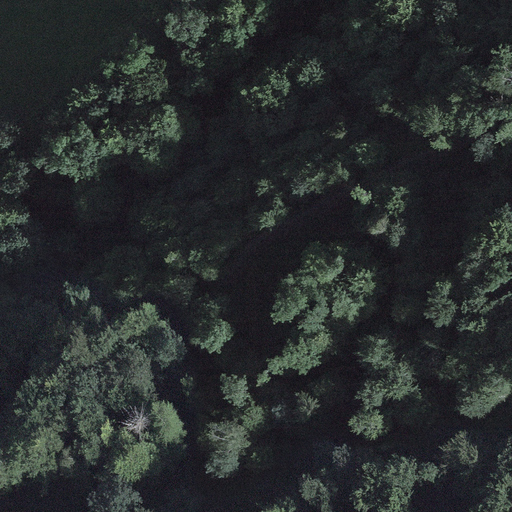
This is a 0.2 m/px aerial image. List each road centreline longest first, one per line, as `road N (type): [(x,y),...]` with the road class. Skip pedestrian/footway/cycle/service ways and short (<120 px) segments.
road 1 (track): [(0,413),(89,351),(215,298),(268,236),(346,194),(511,131)]
road 2 (unclassified): [(329,0),(165,175),(0,324)]
